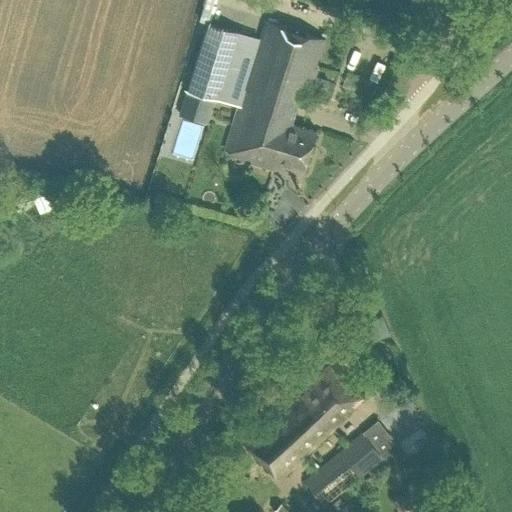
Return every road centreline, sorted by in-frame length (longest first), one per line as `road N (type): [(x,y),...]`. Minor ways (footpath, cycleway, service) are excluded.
road 1 (secondary): [(136,511),(307,261),(408,147)]
road 2 (unclassified): [(459,0),(411,107),(408,147)]
road 3 (secondary): [(408,147),(511,56)]
